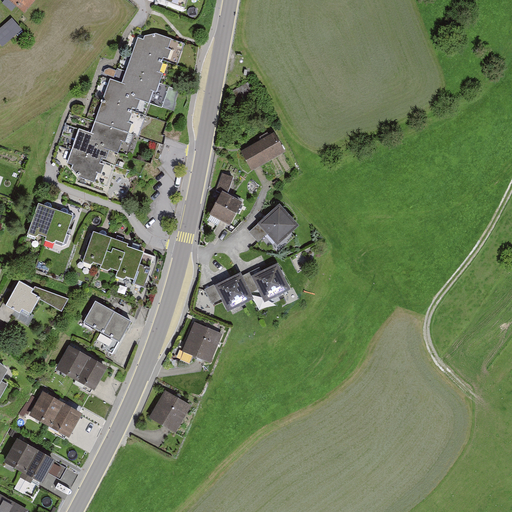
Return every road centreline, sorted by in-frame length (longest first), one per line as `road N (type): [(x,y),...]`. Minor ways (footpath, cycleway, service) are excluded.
road 1 (tertiary): [(231,0),(163,321),(75,511)]
road 2 (track): [(474,397),(433,351),(430,312),(511,195)]
